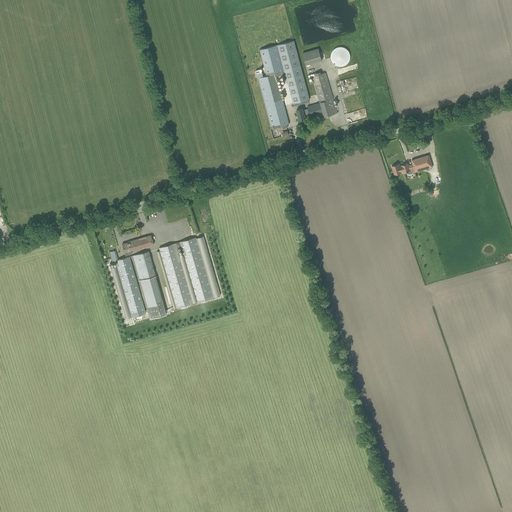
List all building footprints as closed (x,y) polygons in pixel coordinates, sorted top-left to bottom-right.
[(310,99),(294,40),(278,45),(260,49),(267,76),(263,77),(260,77),(274,128),(286,125),(289,124),(276,76),(283,75),(285,80),(291,104),(310,99)] [(345,48),(342,47),(338,47),(335,48),(333,50),(331,53),(330,56),(331,59),(332,62),(334,64),(337,66),(340,66),(343,66),(346,65),(348,63),(350,60),(350,57),(350,54),(349,51),(347,49),(345,48)] [(320,48),(304,52),(307,64),(324,60),(320,48)] [(328,81),(325,73),(312,76),(315,85),(318,96),(318,98),(320,103),(313,105),(297,109),(299,118),(298,118),(299,122),(306,121),(305,116),(310,115),(310,117),(324,113),(325,117),(337,113),(336,108),(328,81)] [(395,170),(396,174),(401,172),(403,171),(404,173),(410,171),(410,169),(414,168),(415,172),(432,167),(429,155),(411,160),(413,164),(409,165),(408,163),(401,165),(399,166),(399,164),(392,166),(393,171),(395,170)] [(122,244),(125,255),(131,254),(130,251),(153,244),(151,235),(128,242),(122,244)] [(176,308),(213,297),(195,237),(159,248),(176,308)] [(150,319),(166,314),(149,251),(132,256),(150,319)] [(145,314),(143,307),(129,256),(122,258),(117,260),(118,264),(114,265),(129,318),(145,314)]
